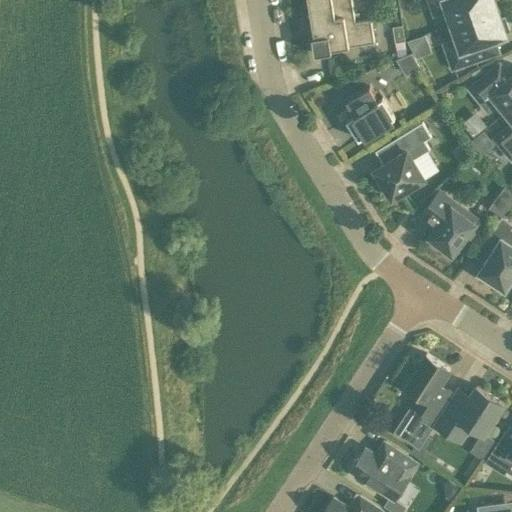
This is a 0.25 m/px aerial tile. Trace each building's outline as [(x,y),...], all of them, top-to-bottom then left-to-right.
[(355,21),(351,0),(339,0),(309,5),(314,36),(312,36),(315,53),(332,50),(331,48),(374,41),(371,19),(355,21)] [(447,9),(452,24),(497,8),(494,0),(428,0),(434,14),(447,9)] [(501,17),(497,8),(452,24),(457,38),(444,43),(453,68),(480,58),(476,45),(506,34),(505,31),(510,30),(505,16),(501,17)] [(395,41),(405,40),(403,24),(393,26),(395,41)] [(417,55),(434,49),(428,31),(411,37),(417,55)] [(406,74),(420,66),(412,52),(397,59),(406,74)] [(497,102),(505,112),(511,106),(511,72),(500,83),(489,71),(469,87),(488,110),(497,102)] [(347,119),(359,138),(395,116),(383,97),(378,99),(370,86),(346,100),(354,114),(347,119)] [(511,106),(505,112),(511,119),(511,121),(493,137),(511,159),(511,157),(511,106)] [(383,163),(375,168),(392,197),(438,169),(426,150),(430,148),(424,140),(431,136),(422,121),(396,137),(404,150),(383,163)] [(481,132),(471,141),(481,154),(492,145),(481,132)] [(511,187),(510,186),(502,196),(510,203),(511,200),(511,187)] [(421,214),(436,226),(429,235),(452,253),(460,242),(464,245),(482,221),(440,189),(421,214)] [(485,237),(496,245),(479,271),(505,288),(511,276),(511,243),(504,239),(511,226),(511,222),(501,216),(485,237)] [(432,417),(445,397),(435,390),(450,367),(427,352),(422,359),(417,362),(415,366),(414,372),(406,385),(419,393),(412,404),(432,417)] [(460,441),(470,424),(484,433),(504,402),(476,384),(470,394),(458,387),(434,424),(460,441)] [(429,431),(404,415),(394,431),(419,447),(429,431)] [(511,459),(511,440),(503,435),(486,461),(504,472),(511,459)] [(366,446),(351,470),(366,480),(365,481),(366,485),(372,489),(376,488),(376,487),(390,496),(384,505),(395,511),(401,511),(406,505),(395,497),(409,475),(418,461),(385,440),(376,453),(366,446)] [(450,499),(460,486),(448,478),(445,482),(447,496),(450,499)] [(386,511),(359,494),(350,507),(333,496),(323,511),(386,511)] [(477,504),(478,511),(504,511),(502,501),(477,504)]
